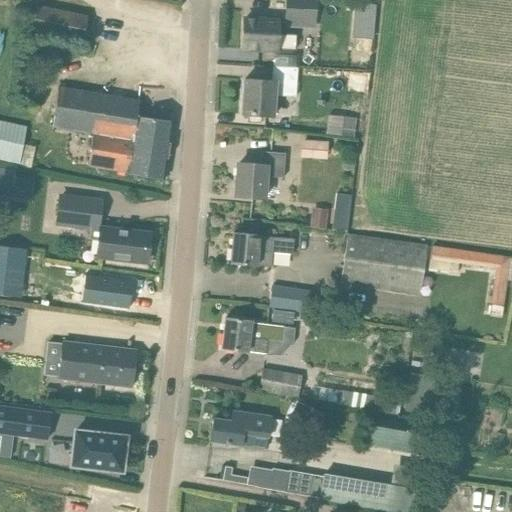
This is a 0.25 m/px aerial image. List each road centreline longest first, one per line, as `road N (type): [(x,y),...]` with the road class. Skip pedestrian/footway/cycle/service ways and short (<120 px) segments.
road 1 (tertiary): [(149,511),(201,43),(198,0)]
road 2 (track): [(155,476),(325,511)]
road 3 (track): [(78,0),(201,43)]
